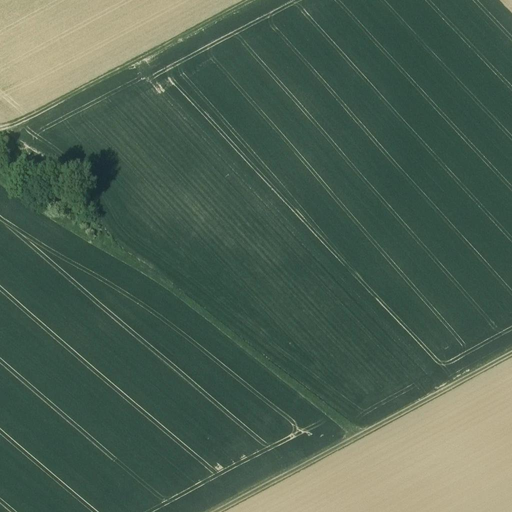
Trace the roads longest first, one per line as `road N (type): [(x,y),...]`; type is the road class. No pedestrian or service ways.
road 1 (track): [(369,440),(194,303),(55,226),(0,184)]
road 2 (track): [(238,511),(511,364)]
road 3 (track): [(5,135),(30,129),(270,0)]
